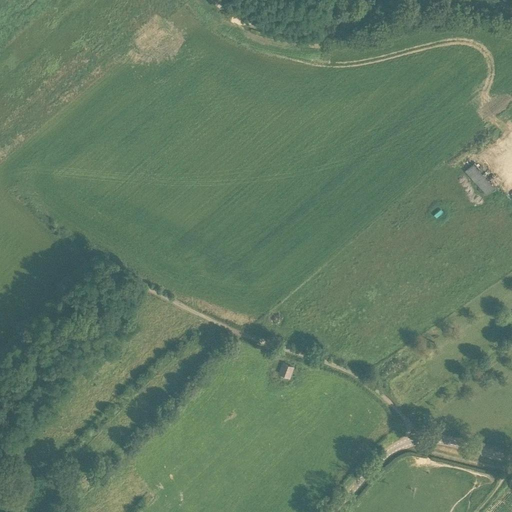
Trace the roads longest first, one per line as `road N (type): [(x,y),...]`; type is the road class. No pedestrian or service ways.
road 1 (unclassified): [(511,11),(447,4),(304,33),(243,18),(215,0)]
road 2 (unclassified): [(334,511),(383,457),(411,440),(439,439),(511,460)]
